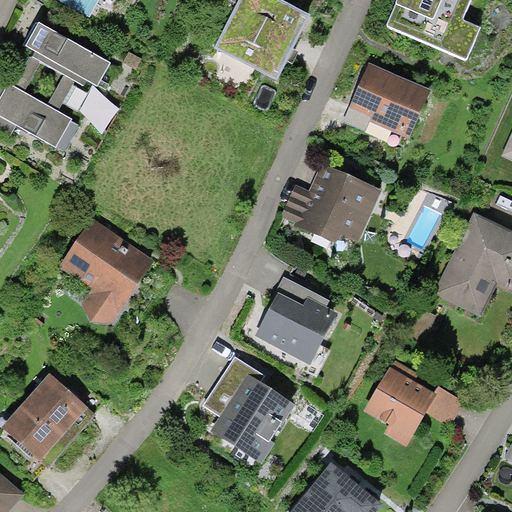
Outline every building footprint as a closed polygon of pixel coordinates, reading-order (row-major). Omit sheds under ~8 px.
[(304,17),(272,0),(237,0),(210,51),(270,83),(304,17)] [(469,0),(396,0),(383,32),(462,66),(480,33),(458,25),(469,0)] [(22,51),(29,55),(9,91),(2,88),(0,86),(0,137),(5,140),(11,130),(52,152),(69,122),(54,114),(74,79),(92,90),(105,66),(35,27),(22,51)] [(426,94),(369,66),(340,123),(363,134),(367,124),(403,142),(426,94)] [(511,136),(503,157),(511,161),(511,136)] [(295,225),(292,232),(349,257),(377,192),(319,168),(307,195),(292,188),(279,218),(295,225)] [(511,286),(511,237),(474,217),(433,293),(478,317),(493,290),(506,297),(511,286)] [(150,264),(91,223),(59,268),(91,291),(79,308),(106,327),(150,264)] [(327,303),(283,279),(251,337),(310,370),(339,318),(323,309),(327,303)] [(220,420),(209,437),(258,466),(293,409),(258,388),(263,379),(233,361),(203,410),(220,420)] [(432,398),(387,372),(365,411),(389,425),(383,435),(406,448),(423,417),(445,430),(462,401),(438,387),(432,398)] [(48,379),(24,404),(66,442),(89,417),(48,379)] [(42,468),(66,442),(24,404),(0,430),(42,468)] [(376,511),(379,509),(332,468),(293,511),(376,511)] [(0,511),(6,511),(20,498),(0,479),(0,511)]
